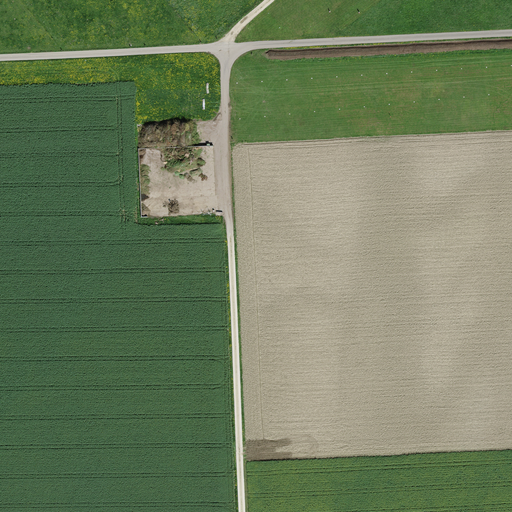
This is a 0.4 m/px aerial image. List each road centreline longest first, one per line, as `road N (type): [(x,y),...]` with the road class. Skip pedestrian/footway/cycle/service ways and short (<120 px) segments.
road 1 (track): [(244,511),(225,48)]
road 2 (track): [(511,34),(225,48)]
road 3 (track): [(225,48),(0,59)]
